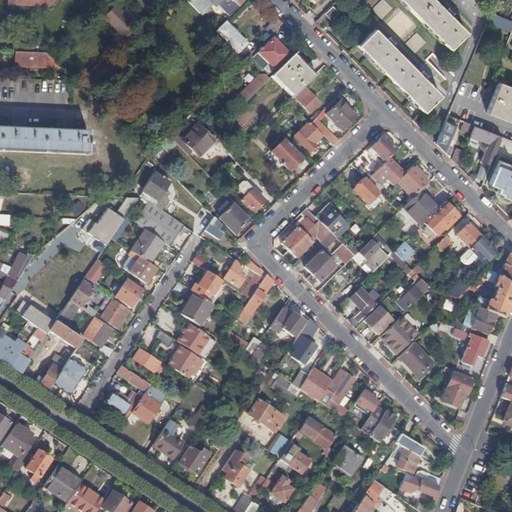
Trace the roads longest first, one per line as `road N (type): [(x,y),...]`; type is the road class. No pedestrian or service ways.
road 1 (residential): [(385,112),(256,243),(465,457)]
road 2 (residential): [(198,511),(0,380)]
road 3 (residential): [(385,112),(511,238)]
road 4 (residential): [(276,0),(385,112)]
road 5 (residential): [(465,457),(511,340)]
